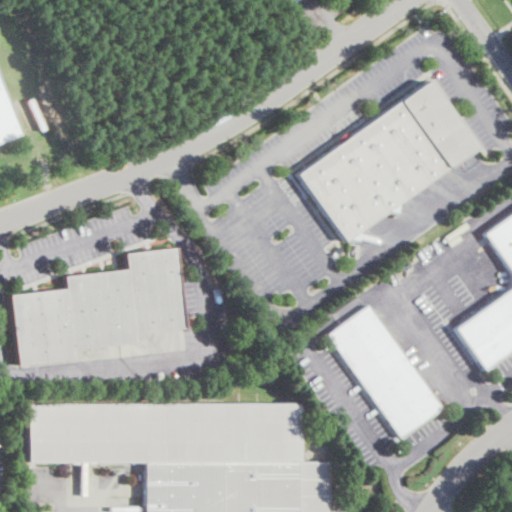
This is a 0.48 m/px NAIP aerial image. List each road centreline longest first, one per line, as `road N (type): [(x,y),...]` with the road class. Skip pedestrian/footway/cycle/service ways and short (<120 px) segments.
road 1 (residential): [(0,220),(192,145),(407,0)]
road 2 (tertiary): [(430,511),(511,424)]
